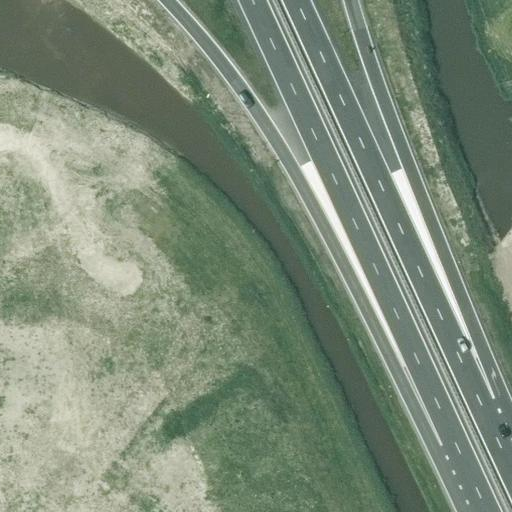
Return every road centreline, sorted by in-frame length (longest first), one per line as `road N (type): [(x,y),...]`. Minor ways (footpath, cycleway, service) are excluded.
road 1 (trunk): [(165,0),(262,119),(433,449),(477,511)]
road 2 (trunk): [(250,0),(485,511)]
road 3 (trunk): [(511,472),(295,0)]
road 4 (trunk): [(511,411),(410,146),(369,0)]
